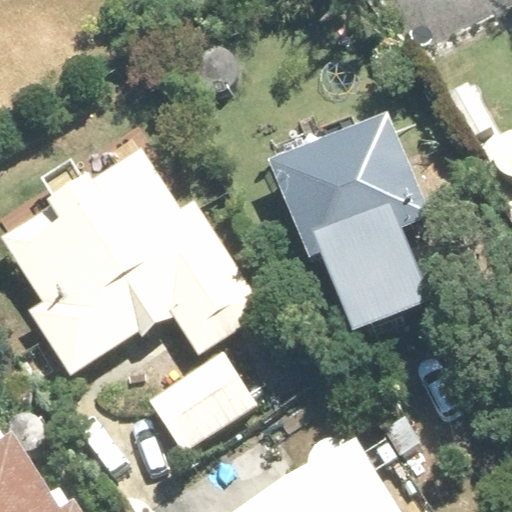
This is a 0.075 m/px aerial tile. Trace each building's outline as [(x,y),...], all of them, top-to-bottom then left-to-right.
[(293,176),(284,179),(326,277),(336,273),(373,359),(450,327),(413,240),(443,228),(401,128),(372,140),(363,121),(283,155),(293,176)] [(69,218),(13,254),(54,314),(39,324),(80,387),(148,342),(152,349),(185,328),(209,365),(277,322),(206,214),(193,223),(153,161),(100,196),(87,178),(56,198),(69,218)] [(234,369),(158,418),(189,467),(265,417),(234,369)] [(0,511),(61,511),(31,463),(27,465),(17,449),(0,459),(0,511)] [(402,511),(374,466),(297,511),(402,511)]
